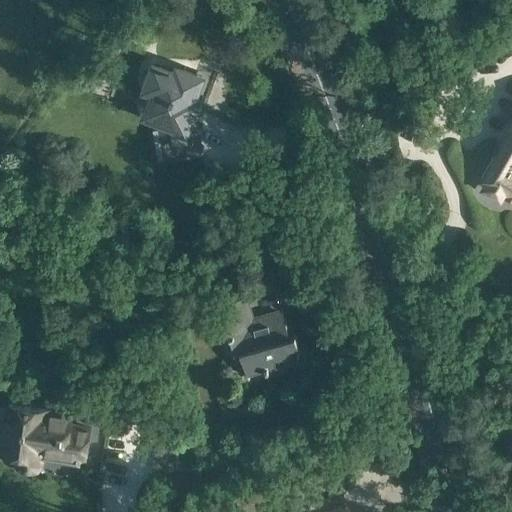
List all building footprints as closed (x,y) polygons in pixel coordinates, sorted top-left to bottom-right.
[(153,129),(158,159),(204,151),(199,119),(208,94),(196,90),(202,76),(197,74),(198,71),(196,70),(196,71),(185,68),(185,66),(184,66),(183,69),(178,67),(176,72),(170,70),(170,69),(164,66),(163,68),(155,65),(153,70),(149,69),(149,70),(150,71),(147,81),(145,81),(145,82),(148,84),(146,89),(154,92),(146,114),(156,121),(158,128),(153,129)] [(488,178),(484,183),(511,205),(511,149),(502,162),(500,159),(485,176),(488,178)] [(252,317),(246,296),(221,303),(235,352),(241,350),(248,377),(304,361),(296,333),(290,335),(282,309),(252,317)] [(85,457),(89,427),(62,423),(63,413),(47,411),(48,409),(8,403),(1,451),(19,453),(18,462),(20,466),(23,468),(32,469),(36,468),(39,465),(40,457),(42,457),(42,455),(41,455),(41,451),(85,457)] [(270,500),(276,511),(297,511),(288,492),(270,500)]
